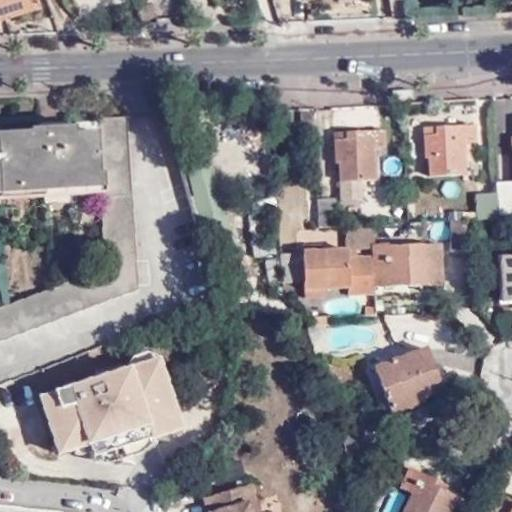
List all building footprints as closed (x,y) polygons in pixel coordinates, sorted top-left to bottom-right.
[(0,0),(0,20),(36,10),(32,0),(0,0)] [(124,118),(92,121),(92,133),(72,134),(72,127),(49,128),(26,129),(26,132),(0,133),(0,195),(96,189),(100,269),(0,306),(0,339),(134,289),(124,118)] [(473,125),(421,126),(421,157),(429,158),(430,175),(469,175),(469,159),(474,158),(473,125)] [(338,182),(339,182),(359,181),(374,181),(372,150),(383,149),(382,132),(332,135),(335,165),(337,165),(338,182)] [(185,162),(204,233),(230,227),(211,155),(185,162)] [(359,181),(339,182),(339,197),(360,196),(359,181)] [(511,193),(495,194),(496,220),(511,219),(511,193)] [(496,220),(495,194),(475,194),(476,221),(496,220)] [(333,199),(314,199),(314,226),(334,225),(333,199)] [(463,221),(446,222),(446,249),(463,249),(463,221)] [(508,224),(488,224),(489,239),(508,238),(508,224)] [(384,242),(368,242),(369,257),(371,288),(440,285),(439,245),(384,247),(384,242)] [(300,254),(300,255),(302,284),(302,291),(323,290),(346,289),(346,296),(369,296),(369,257),(346,258),(346,253),(320,253),(300,254)] [(281,256),(281,259),(289,285),(302,284),(300,255),(281,256)] [(511,256),(498,256),(499,303),(511,302),(511,256)] [(322,300),(323,290),(302,291),(302,300),(322,300)] [(329,327),(329,317),(313,318),(313,327),(329,327)] [(423,350),(373,369),(391,419),(448,400),(437,367),(430,369),(423,350)] [(154,361),(36,400),(54,455),(83,445),(88,459),(176,431),(154,361)] [(337,439),(343,462),(366,453),(359,432),(337,439)] [(447,486),(408,468),(397,489),(410,495),(401,511),(449,511),(456,499),(443,494),(447,486)] [(245,511),(244,507),(253,504),(248,487),(201,501),(203,511),(245,511)]
